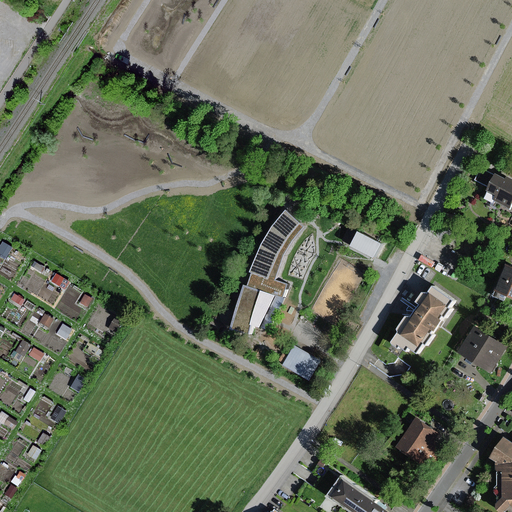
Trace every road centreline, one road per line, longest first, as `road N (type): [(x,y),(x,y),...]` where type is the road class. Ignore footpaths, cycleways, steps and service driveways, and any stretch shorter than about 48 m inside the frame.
road 1 (residential): [(465,149),(355,355),(249,511)]
road 2 (residential): [(511,384),(426,511)]
